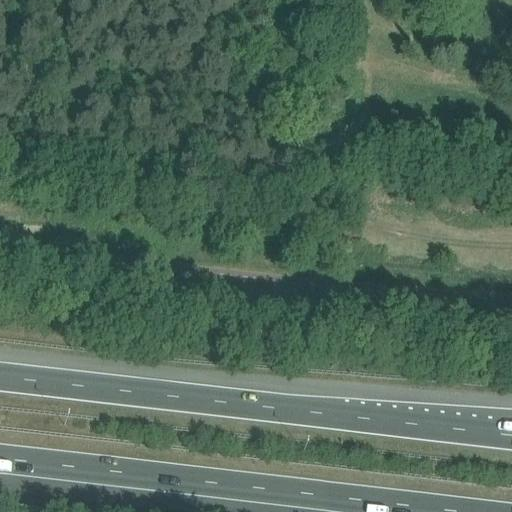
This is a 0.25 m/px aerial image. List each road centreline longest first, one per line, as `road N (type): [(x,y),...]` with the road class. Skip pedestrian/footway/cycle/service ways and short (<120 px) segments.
road 1 (motorway): [(511,436),(0,373)]
road 2 (secondary): [(511,309),(0,254)]
road 3 (motorway): [(0,463),(439,511)]
